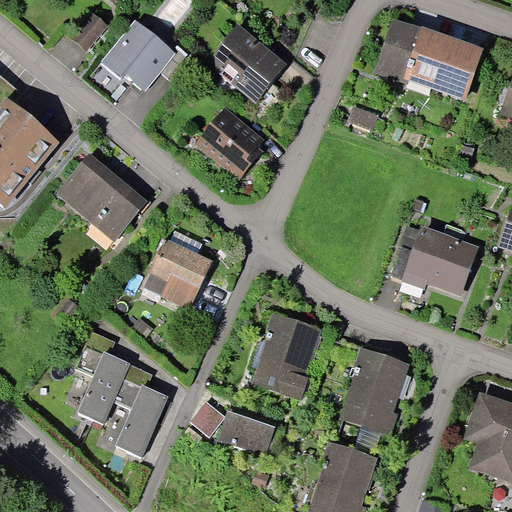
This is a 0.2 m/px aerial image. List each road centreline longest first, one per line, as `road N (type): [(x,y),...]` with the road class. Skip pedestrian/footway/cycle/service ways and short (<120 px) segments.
road 1 (residential): [(0,25),(261,244)]
road 2 (residential): [(261,244),(367,0)]
road 3 (residential): [(261,244),(348,314),(454,352)]
road 4 (residential): [(400,511),(454,352)]
road 5 (tertiary): [(92,511),(0,427)]
